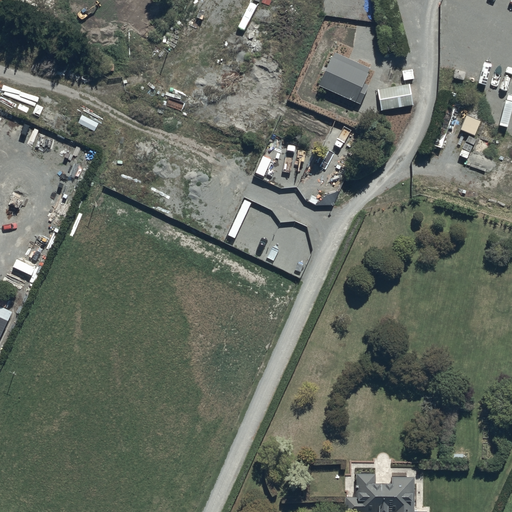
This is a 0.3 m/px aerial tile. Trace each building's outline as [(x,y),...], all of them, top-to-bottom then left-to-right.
[(334,49),(319,82),(361,101),(366,90),(361,88),(371,66),(334,49)] [(410,82),(378,89),(382,107),(414,100),(410,82)] [(448,102),(446,102),(432,142),(461,153),(467,134),(457,130),(465,107),(455,103),(457,95),(452,93),(448,102)] [(0,304),(0,339),(11,319),(5,316),(9,309),(0,304)] [(357,495),(346,495),(346,511),(427,511),(428,509),(414,509),(415,475),(393,475),(393,479),(386,479),(386,480),(382,480),(382,479),(376,479),(376,472),(357,472),(357,495)]
